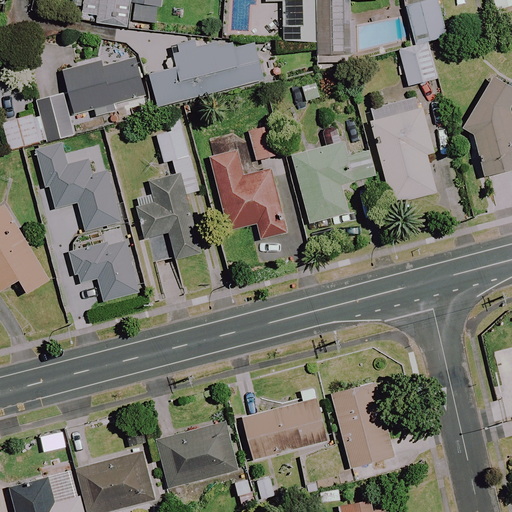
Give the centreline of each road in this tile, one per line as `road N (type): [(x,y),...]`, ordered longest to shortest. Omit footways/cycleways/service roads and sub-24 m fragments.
road 1 (tertiary): [(427,283),(0,391)]
road 2 (residential): [(480,511),(427,283)]
